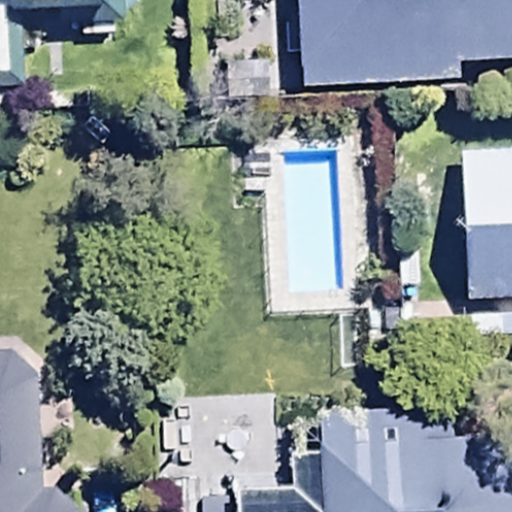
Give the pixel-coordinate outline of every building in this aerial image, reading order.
[(0,0),(0,100),(20,101),(20,27),(130,27),(130,0),(0,0)] [(511,0),(292,0),(294,94),(457,91),(457,68),(511,67),(511,0)] [(511,157),(457,159),(462,309),(511,307),(511,157)] [(0,511),(72,511),(72,505),(42,505),(42,365),(0,365),(0,511)] [(237,505),(237,511),(511,511),(511,418),(318,426),(320,466),(288,467),(289,503),(237,505)]
